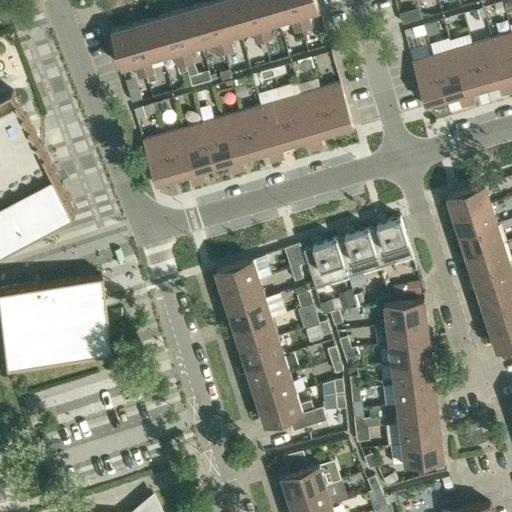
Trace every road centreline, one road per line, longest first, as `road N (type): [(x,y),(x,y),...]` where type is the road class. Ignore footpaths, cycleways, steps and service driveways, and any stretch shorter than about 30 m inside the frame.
road 1 (tertiary): [(148,232),(237,511)]
road 2 (tertiary): [(148,232),(403,158)]
road 3 (residential): [(475,377),(403,158)]
road 4 (tertiary): [(148,232),(62,20)]
road 5 (residential): [(403,158),(356,0)]
